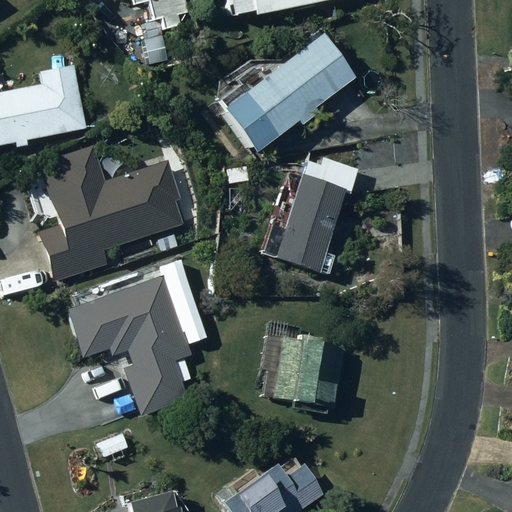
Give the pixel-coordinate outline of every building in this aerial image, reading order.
[(128,0),(129,5),(145,1),(149,20),(156,19),(158,29),(176,25),(174,15),(185,13),(181,0),(128,0)] [(246,0),(250,14),(320,0),(246,0)] [(313,112),(309,108),(351,76),(317,33),(238,93),(272,136),(293,120),(296,125),(313,112)] [(35,72),(38,85),(0,92),(0,144),(11,142),(12,147),(22,145),(21,140),(83,128),(70,65),(35,72)] [(154,107),(140,109),(141,119),(155,117),(154,107)] [(54,226),(35,233),(51,281),(104,264),(99,250),(180,223),(172,200),(177,198),(164,161),(101,181),(89,145),(55,156),(56,162),(35,169),(54,226)] [(295,174),(268,258),(314,273),(314,271),(324,274),(330,255),(321,252),(340,192),(345,193),(353,169),(318,158),(315,165),(302,161),(298,175),(295,174)] [(244,167),(223,168),(225,184),(245,183),(244,167)] [(178,227),(184,243),(195,239),(189,223),(178,227)] [(171,234),(154,240),(159,252),(175,246),(171,234)] [(154,278),(129,287),(130,290),(107,298),(106,295),(87,301),(88,305),(65,314),(78,353),(106,343),(109,350),(125,345),(133,368),(124,371),(138,410),(177,396),(163,358),(183,351),(176,331),(173,332),(154,278)] [(292,401),(291,409),(321,414),(322,407),(330,408),(340,348),(313,344),(314,338),(297,335),(296,341),(268,336),(258,396),(292,401)] [(119,429),(97,437),(101,451),(124,443),(119,429)] [(271,465),(216,504),(221,511),(293,511),(319,494),(297,463),(279,476),(271,465)] [(124,511),(174,511),(173,507),(169,508),(164,493),(122,504),(124,511)]
